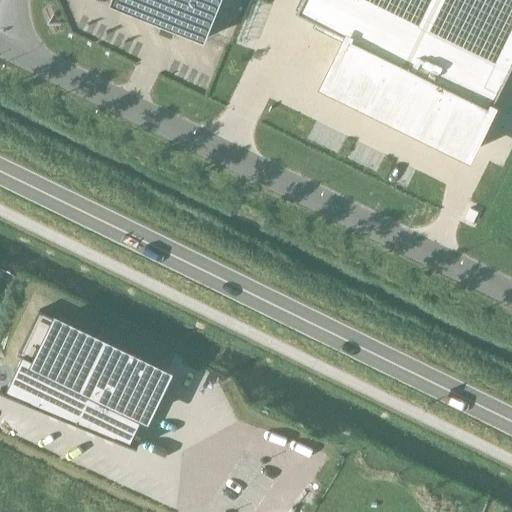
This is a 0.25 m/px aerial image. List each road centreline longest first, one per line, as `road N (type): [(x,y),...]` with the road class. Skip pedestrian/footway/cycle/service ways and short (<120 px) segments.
road 1 (secondary): [(511,423),(0,171)]
road 2 (unclassified): [(511,294),(0,44)]
